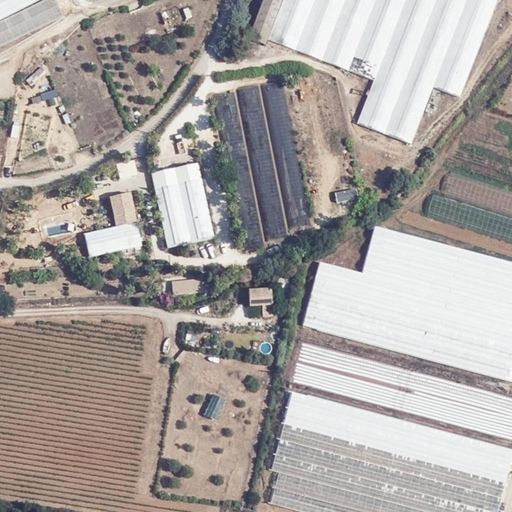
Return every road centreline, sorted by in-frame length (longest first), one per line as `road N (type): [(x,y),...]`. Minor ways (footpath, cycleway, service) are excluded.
road 1 (unclassified): [(224,0),(172,101),(92,160),(42,180),(0,185)]
road 2 (track): [(511,36),(427,141)]
